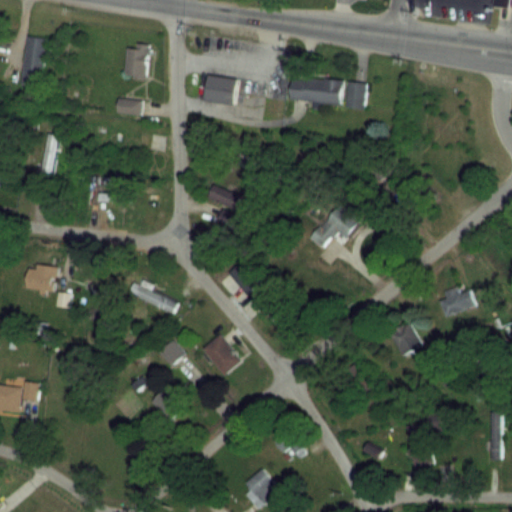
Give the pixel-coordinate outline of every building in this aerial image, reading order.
[(511,0),(495,0),(495,7),(511,9),(511,0)] [(49,36),(29,33),(22,83),(42,86),(49,36)] [(130,42),(128,76),(149,77),(151,43),(130,42)] [(232,104),(203,100),(207,73),(236,77),(232,104)] [(323,102),(343,103),(344,78),(293,76),(292,101),(323,102)] [(367,80),(349,80),(348,106),(366,107),(367,80)] [(118,111),(141,115),(144,100),(121,96),(118,111)] [(50,183),(60,134),(49,132),(39,181),(50,183)] [(0,184),(11,186),(14,169),(0,167),(0,184)] [(241,193),(215,183),(210,195),(236,206),(241,193)] [(363,220),(341,203),(315,237),(327,247),(338,233),(347,240),(363,220)] [(265,310),(281,294),(245,259),(230,274),(265,310)] [(59,264),(30,263),(29,288),(58,290),(59,264)] [(156,283),(143,277),(136,293),(174,312),(179,302),(153,289),(156,283)] [(438,295),(449,316),(477,301),(470,288),(462,292),(457,284),(438,295)] [(402,354),(422,344),(410,321),(390,330),(402,354)] [(205,348),(227,373),(244,359),(222,334),(205,348)] [(161,350),(173,364),(187,352),(176,338),(161,350)] [(343,374),(367,401),(379,390),(355,363),(343,374)] [(25,385),(0,382),(0,408),(20,410),(22,397),(38,398),(39,381),(25,380),(25,385)] [(155,398),(164,412),(177,403),(168,389),(155,398)] [(502,409),(492,410),(492,458),(502,458),(502,409)] [(440,427),(440,413),(431,413),(431,428),(440,427)] [(434,464),(428,421),(409,424),(415,467),(434,464)] [(285,452),(291,447),(299,456),(308,448),(290,426),(274,439),(285,452)] [(281,488),(263,467),(246,482),(252,488),(246,492),(259,507),(281,488)]
